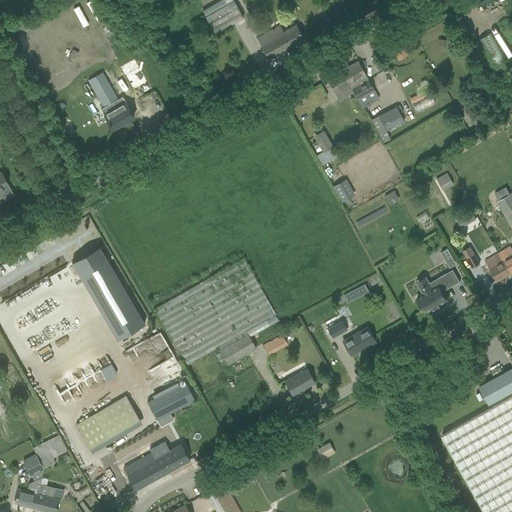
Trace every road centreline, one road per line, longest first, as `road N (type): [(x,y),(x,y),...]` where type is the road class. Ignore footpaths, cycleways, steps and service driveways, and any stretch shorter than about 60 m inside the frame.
road 1 (tertiary): [(0,237),(416,0)]
road 2 (unclassified): [(137,511),(174,481),(511,290)]
